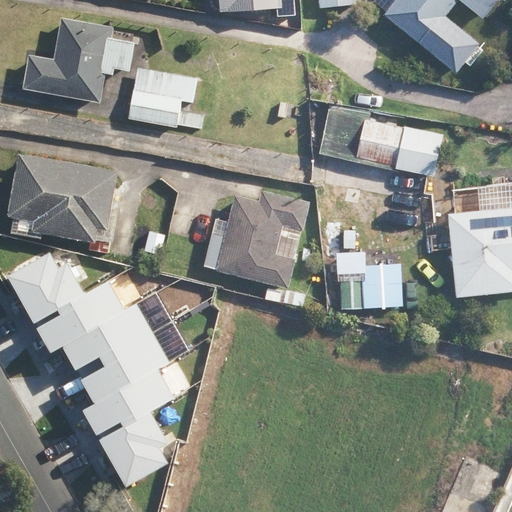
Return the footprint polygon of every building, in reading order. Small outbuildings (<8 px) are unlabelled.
[(214,0),(216,11),(274,8),(275,17),(293,16),(291,0),(214,0)] [(365,0),(363,3),(454,73),(477,43),(443,17),(456,0),(480,19),(494,0),(365,0)] [(110,26),(58,17),(51,59),(26,55),(20,89),(97,102),(102,74),(109,76),(110,69),(126,72),(131,42),(108,38),(110,26)] [(196,77),(136,67),(132,89),(128,103),(127,119),(175,127),(180,102),(191,104),(196,77)] [(370,112),(329,104),(318,155),(396,171),(396,170),(432,177),(435,156),(442,134),(403,126),(403,128),(368,121),(370,112)] [(114,170),(16,153),(5,215),(31,220),(29,232),(93,243),(95,231),(104,233),(114,170)] [(257,200),(232,194),(214,272),(287,288),(307,202),(259,191),(257,200)] [(511,208),(446,214),(453,296),(511,290),(511,208)] [(13,272),(127,481),(163,461),(153,441),(162,436),(147,410),(170,397),(155,369),(166,363),(132,302),(121,308),(106,280),(83,292),(69,266),(60,271),(50,252),(13,272)] [(402,305),(400,264),(363,265),(364,306),(402,305)]
